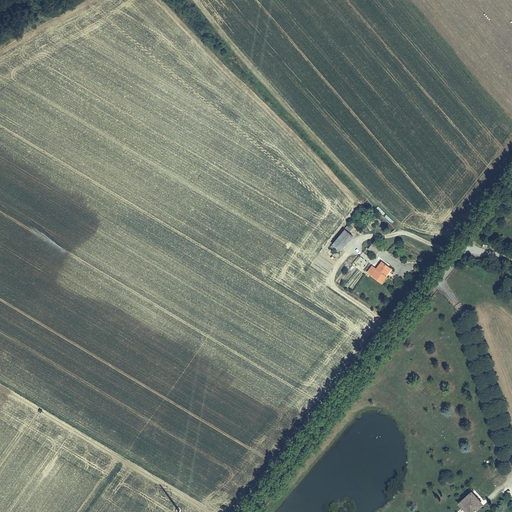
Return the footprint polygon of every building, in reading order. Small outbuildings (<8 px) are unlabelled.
[(361,181),(364,179),(356,169),(353,172),(361,181)] [(345,227),(333,241),(340,247),(353,233),(345,227)] [(373,241),(368,249),(376,255),(382,248),(373,241)] [(386,276),(385,276),(383,274),(389,266),(382,260),(376,268),(372,264),(367,271),(381,282),(386,276)] [(383,274),(385,276),(392,267),(389,266),(383,274)] [(468,511),(481,501),(470,490),(457,502),(466,511),(468,511)]
